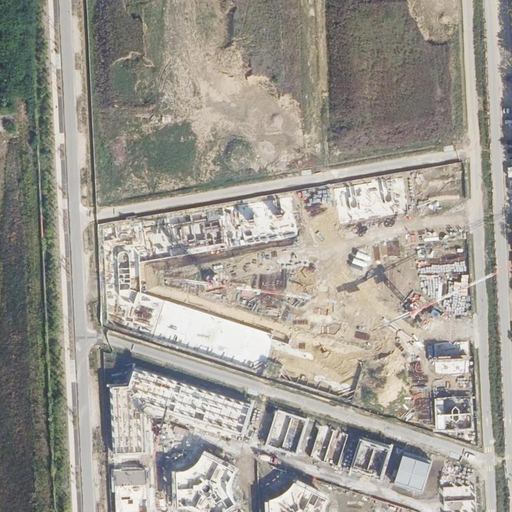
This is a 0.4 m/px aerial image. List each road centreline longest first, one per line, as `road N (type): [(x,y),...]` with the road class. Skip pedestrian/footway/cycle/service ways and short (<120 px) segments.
road 1 (residential): [(80,334),(490,460)]
road 2 (unclassified): [(511,417),(491,0)]
road 3 (unclassified): [(65,0),(80,334)]
road 4 (unclassified): [(80,334),(88,511)]
